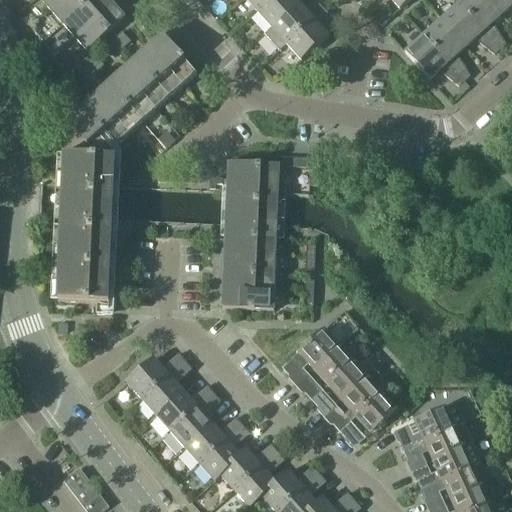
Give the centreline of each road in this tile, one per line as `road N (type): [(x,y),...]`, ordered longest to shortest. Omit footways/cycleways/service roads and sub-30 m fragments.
road 1 (residential): [(392,511),(312,441),(270,420),(192,336),(176,329)]
road 2 (tertiary): [(10,237),(21,137),(0,50)]
road 3 (tertiary): [(62,403),(24,325),(10,237)]
road 4 (residential): [(354,122),(431,134),(463,126),(511,83)]
road 5 (residential): [(62,403),(121,350),(176,329)]
road 6 (tertiary): [(141,511),(62,403)]
road 7 (residential): [(354,122),(365,38),(342,0)]
road 8 (residential): [(249,94),(170,0)]
